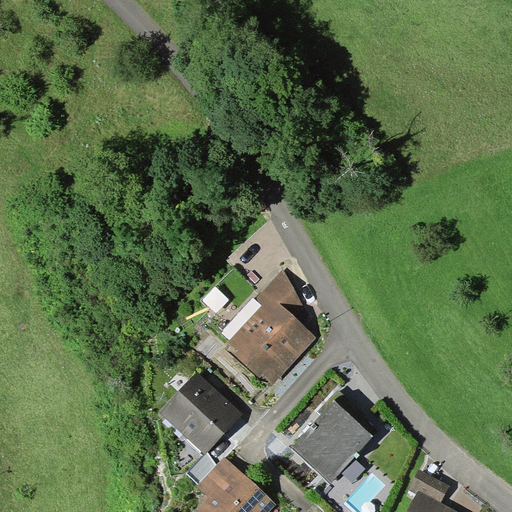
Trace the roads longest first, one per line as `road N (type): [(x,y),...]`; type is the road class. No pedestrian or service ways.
road 1 (residential): [(511,506),(388,382),(277,181)]
road 2 (residential): [(115,0),(182,63),(277,181)]
